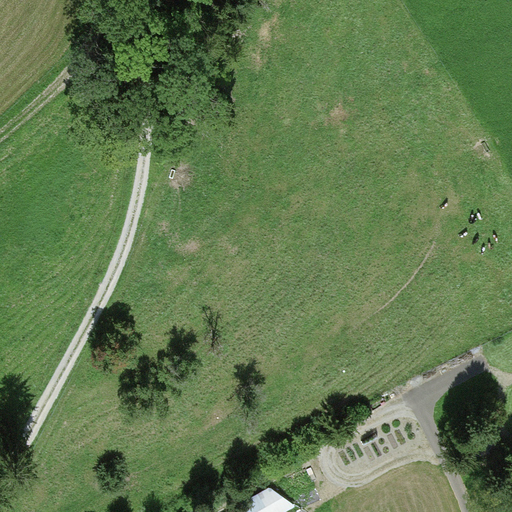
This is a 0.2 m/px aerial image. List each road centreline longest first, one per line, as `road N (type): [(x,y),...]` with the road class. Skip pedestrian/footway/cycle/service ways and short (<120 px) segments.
road 1 (track): [(164,0),(131,229),(0,486)]
road 2 (track): [(116,0),(100,50),(0,136)]
